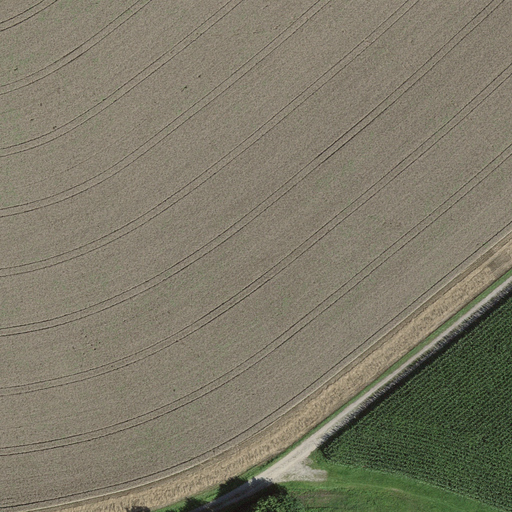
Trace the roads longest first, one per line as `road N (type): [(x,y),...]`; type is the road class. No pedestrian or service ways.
road 1 (track): [(214,511),(291,464),(511,281)]
road 2 (track): [(492,511),(291,464)]
